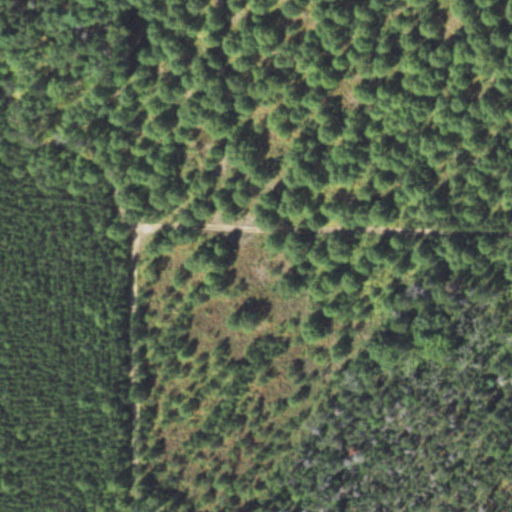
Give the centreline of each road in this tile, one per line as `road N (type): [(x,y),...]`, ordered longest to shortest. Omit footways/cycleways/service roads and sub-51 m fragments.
road 1 (residential): [(122,511),(117,266),(134,235),(202,219),(511,226)]
road 2 (track): [(0,70),(9,123),(99,162),(133,196),(142,233)]
